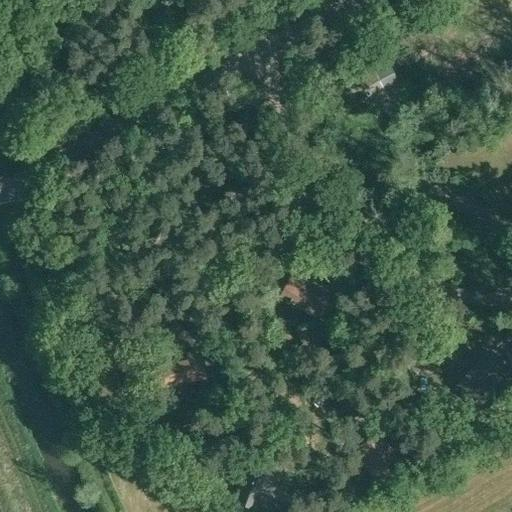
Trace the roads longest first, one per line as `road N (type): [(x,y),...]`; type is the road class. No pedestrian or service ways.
road 1 (track): [(28,181),(183,333),(215,351),(314,375),(327,391),(296,486)]
road 2 (unclassified): [(0,195),(357,0)]
road 3 (track): [(219,75),(272,145),(328,200),(433,272),(511,291)]
